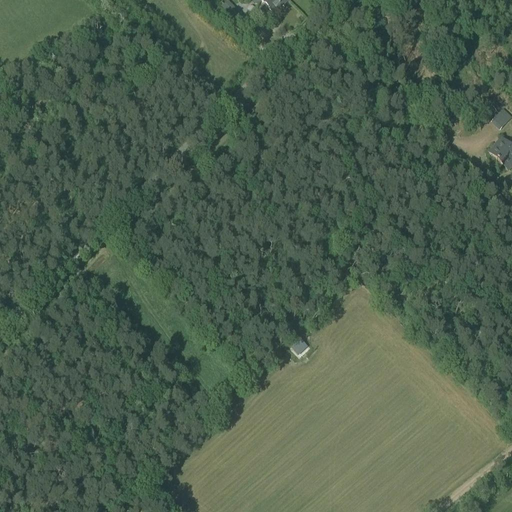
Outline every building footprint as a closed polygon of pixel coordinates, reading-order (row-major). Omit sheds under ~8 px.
[(273,14),(287,0),(263,0),(261,2),(273,14)] [(236,23),(242,16),(234,8),(227,14),(236,23)] [(488,120),(496,112),(490,106),(482,115),(488,120)] [(499,132),(511,119),(503,111),(490,124),(499,132)] [(508,172),(511,167),(511,150),(501,141),(489,154),(508,172)] [(303,353),(309,345),(304,341),(298,349),(303,353)]
